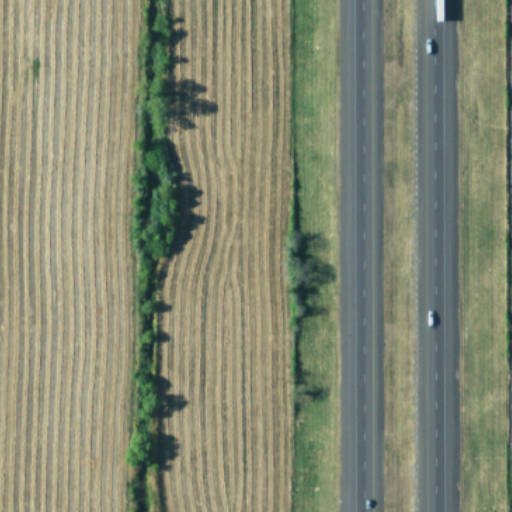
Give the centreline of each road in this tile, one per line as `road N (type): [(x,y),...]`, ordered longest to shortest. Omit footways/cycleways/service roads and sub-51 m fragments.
road 1 (motorway): [(369,0),(372,511)]
road 2 (motorway): [(436,511),(435,0)]
